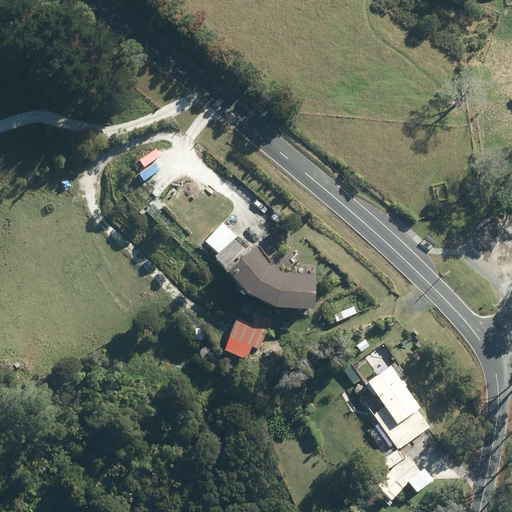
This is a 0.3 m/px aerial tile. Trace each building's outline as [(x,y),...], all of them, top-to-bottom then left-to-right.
[(238,239),(222,224),(205,241),(220,256),(217,258),(228,269),(227,270),(250,296),(277,309),(314,311),(317,276),(289,274),(273,267),(254,245),(251,248),(241,237),(238,239)] [(345,318),(358,314),(355,307),(342,313),(345,318)] [(265,330),(236,318),(229,336),(259,348),(265,330)] [(369,346),(362,336),(353,343),(361,353),(369,346)] [(205,363),(215,354),(206,344),(196,353),(205,363)] [(215,354),(205,363),(214,372),(223,362),(215,354)] [(398,449),(428,427),(417,410),(420,408),(391,367),(369,383),(386,407),(374,415),(398,449)] [(402,458),(397,450),(380,462),(386,469),(402,458)] [(392,501),(404,486),(421,474),(409,457),(391,469),(376,488),(392,501)]
